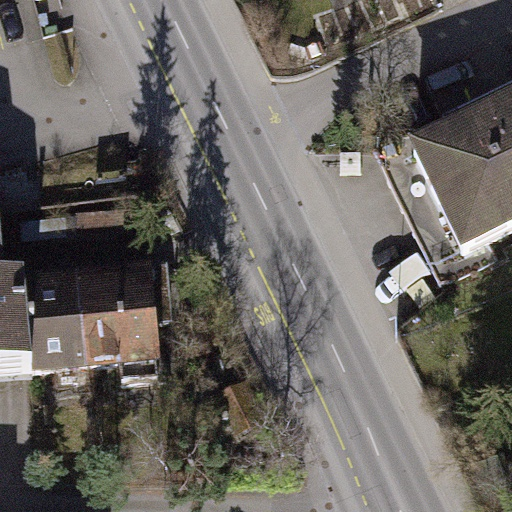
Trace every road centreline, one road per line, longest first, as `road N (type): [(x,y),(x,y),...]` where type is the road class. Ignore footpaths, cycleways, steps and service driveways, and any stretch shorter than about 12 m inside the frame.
road 1 (primary): [(237,150),(408,511)]
road 2 (residential): [(237,150),(511,14)]
road 3 (primary): [(165,0),(237,150)]
road 4 (unknown): [(52,0),(0,107)]
